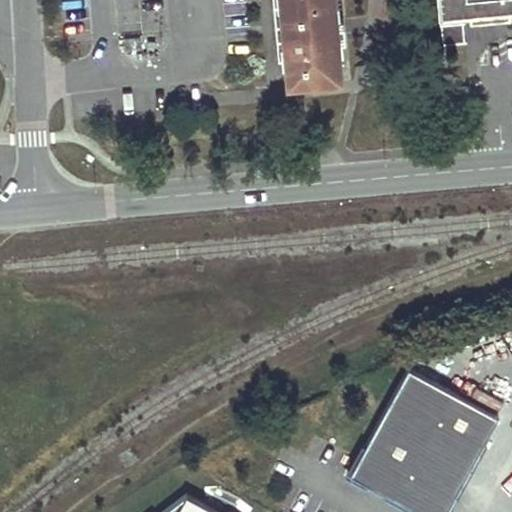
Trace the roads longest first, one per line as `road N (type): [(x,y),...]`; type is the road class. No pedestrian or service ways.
road 1 (tertiary): [(511,167),(36,208)]
road 2 (residential): [(24,0),(36,208)]
